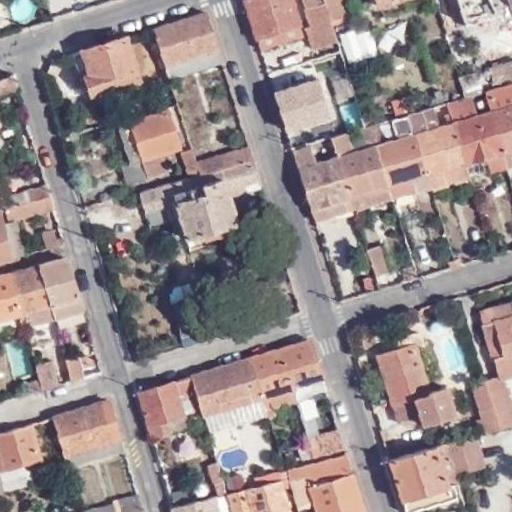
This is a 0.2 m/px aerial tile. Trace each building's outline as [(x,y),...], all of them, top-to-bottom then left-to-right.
[(243,0),(258,47),(302,34),(291,0),(302,0),(308,20),(305,22),(311,43),(335,36),(330,21),(323,0),(243,0)] [(344,0),(323,0),(330,21),(349,15),(344,0)] [(168,78),(220,61),(204,11),(151,28),(168,78)] [(353,30),(338,35),(347,63),(362,58),(353,30)] [(137,79),(124,37),(81,50),(89,76),(85,77),(91,94),(137,79)] [(511,76),(511,63),(490,71),(494,83),(511,76)] [(468,82),(476,80),(473,71),(466,74),(468,82)] [(0,92),(15,88),(11,72),(0,78),(0,92)] [(458,76),(464,96),(479,92),(476,80),(468,82),(466,74),(458,76)] [(319,81),(273,95),(286,137),(332,123),(319,81)] [(335,84),(343,126),(356,124),(348,81),(335,84)] [(505,151),(511,148),(511,82),(489,89),(505,151)] [(501,152),(505,151),(489,89),(483,91),(489,110),(501,152)] [(451,100),(467,161),(485,156),(490,171),(505,167),(501,152),(489,110),(475,113),(471,98),(455,103),(454,99),(451,100)] [(464,162),(467,161),(451,100),(446,101),(449,112),(464,162)] [(426,172),(464,162),(449,112),(444,114),(447,123),(437,125),(432,106),(408,114),(426,172)] [(115,126),(128,163),(142,159),(146,174),(167,168),(162,152),(180,147),(168,108),(115,126)] [(411,194),(431,188),(430,187),(426,172),(408,114),(391,118),(397,137),(379,142),(377,136),(379,132),(377,123),(369,125),(388,185),(406,180),(411,194)] [(349,197),(388,185),(369,125),(359,128),(363,139),(349,143),(345,132),(329,137),(335,156),(349,197)] [(251,157),(247,145),(195,161),(199,172),(251,157)] [(292,150),(310,208),(349,197),(335,156),(314,162),(308,145),(292,150)] [(199,172),(195,161),(190,147),(179,151),(187,177),(199,172)] [(256,173),(251,157),(199,172),(187,177),(179,178),(181,187),(221,175),(227,194),(244,189),(240,178),(256,173)] [(142,159),(128,163),(119,166),(124,181),(146,174),(142,159)] [(2,162),(0,162),(0,208),(47,194),(44,185),(11,194),(2,162)] [(469,176),(464,162),(426,172),(430,187),(469,176)] [(259,184),(256,173),(240,178),(244,189),(259,184)] [(235,222),(227,194),(221,175),(181,187),(168,191),(172,201),(183,237),(235,222)] [(181,187),(179,178),(139,191),(144,209),(172,201),(168,191),(181,187)] [(388,185),(393,200),(411,194),(406,180),(388,185)] [(354,210),(393,200),(388,185),(349,197),(353,208),(354,210)] [(51,209),(47,194),(0,208),(0,209),(4,223),(14,220),(51,209)] [(310,208),(314,219),(353,208),(349,197),(310,208)] [(0,260),(24,254),(14,220),(4,223),(0,209),(0,260)] [(366,249),(379,245),(378,239),(364,242),(366,249)] [(366,249),(375,276),(388,272),(379,245),(366,249)] [(66,257),(38,265),(49,304),(52,317),(82,308),(66,257)] [(38,265),(10,273),(21,312),(49,304),(38,265)] [(10,273),(0,276),(0,318),(21,312),(10,273)] [(170,298),(174,313),(199,306),(194,291),(170,298)] [(493,358),(511,353),(511,300),(511,301),(511,314),(483,322),(493,358)] [(511,314),(511,301),(480,310),(483,322),(511,314)] [(49,304),(21,312),(24,324),(52,317),(49,304)] [(174,313),(181,336),(212,327),(205,304),(199,306),(174,313)] [(0,318),(0,330),(24,324),(21,312),(0,318)] [(403,335),(403,336),(406,344),(397,347),(376,353),(396,422),(418,416),(421,426),(451,417),(444,387),(425,391),(413,349),(424,345),(419,330),(403,335)] [(406,344),(403,336),(395,339),(397,347),(406,344)] [(249,358),(261,395),(321,377),(309,340),(249,358)] [(501,375),(502,377),(511,374),(511,353),(493,358),(498,375),(501,375)] [(36,368),(32,355),(16,358),(21,384),(31,382),(28,370),(36,368)] [(70,379),(82,376),(75,355),(64,358),(70,379)] [(224,365),(236,403),(261,395),(249,358),(224,365)] [(36,368),(41,388),(48,386),(43,365),(36,368)] [(190,376),(201,414),(236,403),(224,365),(190,376)] [(31,382),(33,390),(41,388),(36,368),(28,370),(31,382)] [(499,428),(511,424),(511,410),(502,377),(501,375),(498,375),(484,379),(496,418),(499,428)] [(164,419),(182,413),(178,399),(188,396),(194,415),(201,414),(190,376),(138,391),(151,434),(167,430),(164,419)] [(261,395),(264,406),(324,387),(321,377),(261,395)] [(496,418),(484,379),(472,382),(481,416),(483,421),(496,418)] [(167,430),(188,423),(185,413),(190,411),(191,416),(194,415),(188,396),(178,399),(182,413),(164,419),(167,430)] [(110,400),(51,416),(63,455),(121,438),(110,400)] [(481,433),(499,428),(496,418),(483,421),(481,416),(477,418),(481,433)] [(29,424),(0,432),(0,470),(40,459),(29,424)] [(313,457),(342,448),(337,430),(307,440),(313,457)] [(482,467),(474,435),(450,442),(459,473),(482,467)] [(121,438),(63,455),(66,465),(124,447),(121,438)] [(450,442),(446,443),(455,474),(459,473),(450,442)] [(446,443),(388,459),(404,511),(405,511),(462,496),(455,474),(446,443)] [(238,445),(216,452),(223,471),(245,463),(238,445)] [(316,511),(362,511),(344,454),(286,471),(288,476),(290,485),(292,490),(309,485),(314,503),(316,511)] [(203,464),(213,496),(224,493),(219,474),(215,460),(203,464)] [(288,476),(286,471),(284,472),(260,479),(261,483),(288,476)] [(288,511),(282,487),(290,485),(288,476),(261,483),(224,493),(230,511),(288,511)] [(292,490),(297,508),(314,503),(309,485),(292,490)] [(225,511),(230,511),(224,493),(213,496),(173,506),(174,511),(225,511)] [(112,504),(84,511),(128,511),(141,509),(137,494),(112,501),(112,504)]
